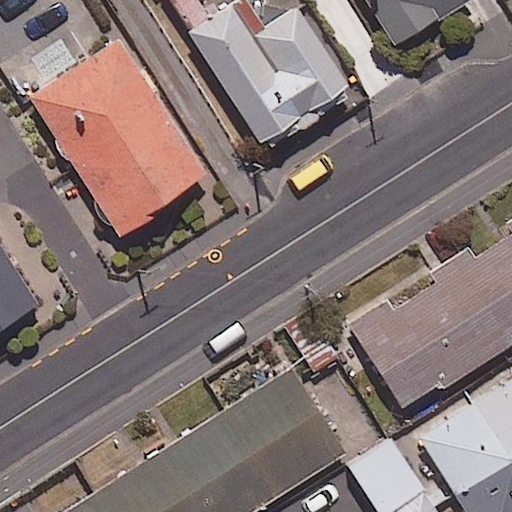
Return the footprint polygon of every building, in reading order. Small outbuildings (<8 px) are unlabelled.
[(209,15),(198,0),(168,0),(261,142),(348,85),(294,2),(251,30),(232,0),(209,15)] [(457,0),(366,0),(390,39),(457,0)] [(202,167),(116,35),(29,92),(114,224),(202,167)] [(511,214),(506,219),(511,228),(472,252),(467,243),(427,268),(432,277),(388,304),(383,295),(346,318),(401,406),(511,337),(511,214)] [(0,320),(35,298),(0,243),(0,320)] [(243,511),(343,448),(289,364),(57,511),(243,511)] [(511,511),(511,372),(415,435),(465,511),(511,511)] [(437,511),(388,433),(344,461),(375,511),(437,511)]
